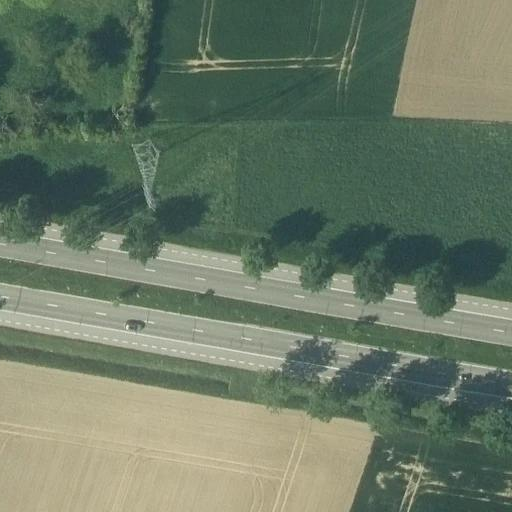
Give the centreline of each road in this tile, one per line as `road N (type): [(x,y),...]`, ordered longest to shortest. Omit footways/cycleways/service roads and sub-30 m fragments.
road 1 (primary): [(0,297),(511,386)]
road 2 (primary): [(511,333),(0,245)]
